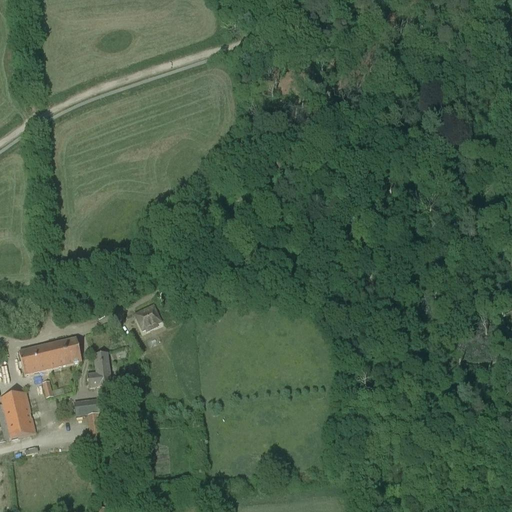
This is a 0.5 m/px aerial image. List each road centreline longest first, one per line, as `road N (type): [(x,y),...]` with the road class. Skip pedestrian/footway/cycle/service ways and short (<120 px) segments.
road 1 (track): [(117,312),(216,249),(422,0)]
road 2 (track): [(31,120),(218,50),(304,0)]
